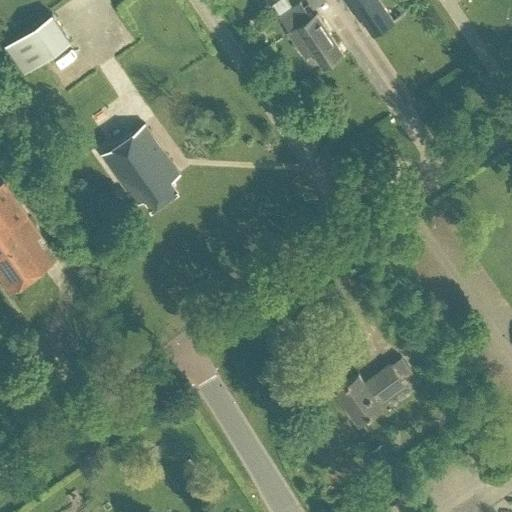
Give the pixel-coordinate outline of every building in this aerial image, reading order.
[(313,50),(323,65),(344,52),(317,12),(311,15),(300,0),(299,0),(280,13),(290,30),(289,31),(305,55),(313,50)] [(356,6),(373,31),(392,18),(379,0),(347,0),(353,8),(356,6)] [(52,12),(6,44),(25,71),(70,39),(52,12)] [(146,117),(103,147),(137,198),(146,193),(153,202),(179,184),(172,174),(181,169),(146,117)] [(4,180),(0,182),(0,273),(11,288),(57,256),(4,180)] [(337,387),(361,419),(382,404),(380,401),(405,383),(401,378),(391,363),(365,381),(358,371),(337,387)] [(165,409),(171,418),(186,407),(180,399),(165,409)] [(392,459),(380,443),(372,449),(384,465),(392,459)]
